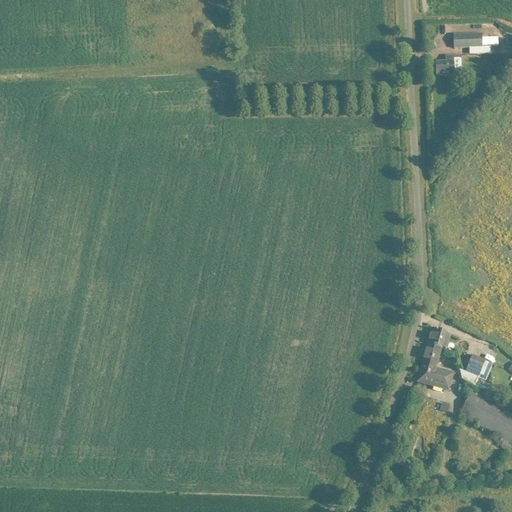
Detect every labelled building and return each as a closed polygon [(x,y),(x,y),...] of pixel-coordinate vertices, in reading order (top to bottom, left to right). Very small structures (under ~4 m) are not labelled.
[(482,35),(454,36),(454,49),(463,49),(473,48),(473,55),(490,55),(490,47),(482,48),(482,35)] [(446,63),(436,63),(436,76),(446,76),(454,75),(453,57),(445,57),(446,63)] [(428,346),(440,349),(444,351),(449,335),(432,330),(428,346)] [(428,346),(418,382),(448,391),(453,374),(434,369),(440,349),(428,346)] [(465,373),(460,371),(462,380),(475,386),(479,378),(486,381),(493,365),(486,362),(473,356),(465,373)] [(461,415),(511,444),(511,443),(511,416),(472,394),(461,415)] [(441,404),(439,410),(447,413),(450,407),(441,404)]
